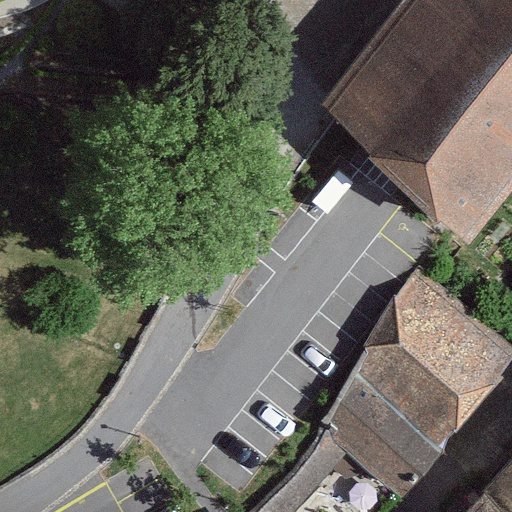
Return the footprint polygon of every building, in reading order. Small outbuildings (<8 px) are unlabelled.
[(511,0),(391,0),(308,101),(451,219),(463,229),(511,169),(511,0)] [(511,356),(511,348),(417,272),(391,301),(365,341),(351,376),(437,449),(511,356)] [(437,449),(351,376),(319,432),(398,489),(437,449)] [(511,511),(511,451),(471,498),(490,511),(511,511)] [(457,511),(490,511),(471,498),(457,511)]
